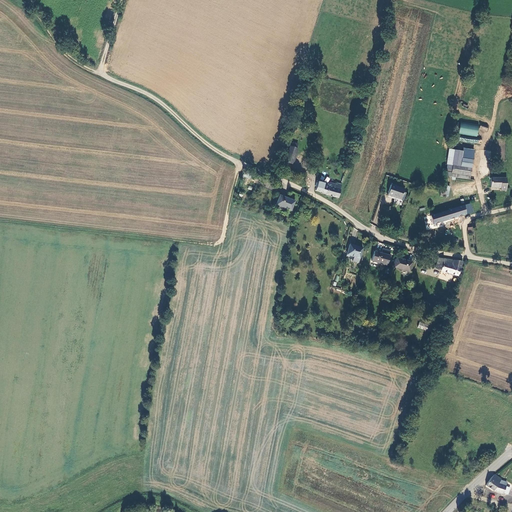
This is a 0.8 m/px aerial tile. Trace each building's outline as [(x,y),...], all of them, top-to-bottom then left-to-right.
[(459,134),(478,136),(479,125),(460,123),(459,134)] [(451,178),(470,180),(471,169),(460,167),(462,152),(454,151),(452,166),(451,178)] [(292,165),(295,154),(288,152),(285,163),(292,165)] [(490,187),(501,187),(501,191),(507,191),(507,178),(491,177),(490,187)] [(320,193),(338,199),(340,190),(339,190),(341,184),(337,183),(336,185),(328,182),(327,187),(322,185),(322,184),(316,182),(314,190),(320,192),(320,193)] [(409,190),(392,184),(388,195),(405,201),(409,190)] [(449,187),(442,186),(441,198),(447,199),(449,187)] [(293,198),(279,193),(275,202),(290,207),(293,198)] [(430,217),(464,207),(462,202),(429,212),(430,217)] [(479,202),(464,207),(466,215),(481,211),(479,202)] [(464,207),(430,217),(433,225),(466,215),(464,207)] [(433,225),(430,217),(418,221),(421,229),(433,225)] [(352,257),(351,260),(357,261),(361,246),(348,243),(346,253),(352,255),(352,257)] [(381,253),(389,256),(391,250),(383,248),(381,253)] [(386,265),(389,256),(381,253),(374,250),(371,260),(386,265)] [(438,258),(434,268),(458,276),(463,262),(438,258)] [(393,268),(408,273),(411,263),(396,259),(393,268)] [(417,327),(436,333),(438,328),(418,322),(417,327)] [(464,381),(449,376),(447,382),(462,388),(464,381)] [(495,416),(482,411),(478,422),(485,425),(486,423),(492,425),(495,416)] [(501,483),(494,479),(490,482),(485,490),(494,494),(503,497),(504,496),(508,498),(510,492),(505,490),(498,488),(500,484),(501,483)]
